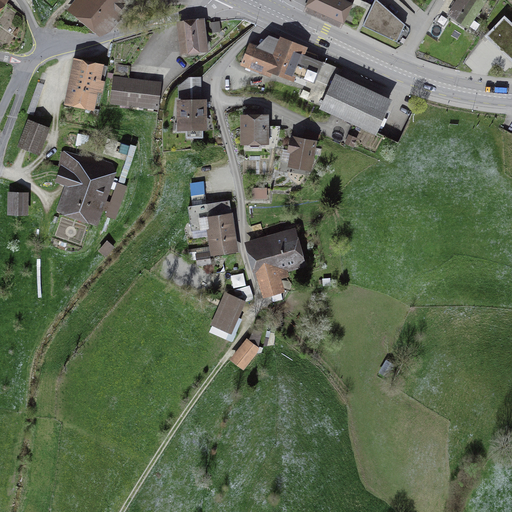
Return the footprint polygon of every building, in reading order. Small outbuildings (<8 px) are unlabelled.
[(84,0),(76,10),(102,31),(127,0),(84,0)] [(348,0),(313,0),(309,9),(338,22),(348,0)] [(374,0),(362,26),(397,42),(404,27),(383,9),(385,7),(377,0),(374,0)] [(457,0),(449,13),(467,25),(472,18),(474,20),(478,13),(476,11),(483,1),(485,2),(486,0),(457,0)] [(511,26),(504,19),(488,36),(511,58),(511,26)] [(204,22),(181,25),(184,52),(207,50),(204,22)] [(269,35),(256,47),(249,44),(242,63),(266,73),(267,68),(292,78),(293,74),(307,80),(299,97),(374,132),(380,119),(374,116),(383,98),(337,77),(340,70),(316,60),(317,57),(302,51),(303,49),(269,35)] [(78,59),(69,100),(98,106),(107,66),(78,59)] [(157,107),(160,84),(129,80),(130,66),(116,64),(111,101),(157,107)] [(179,86),(180,98),(201,97),(200,77),(190,77),(179,86)] [(203,137),(204,102),(180,102),(180,128),(192,127),(192,137),(203,137)] [(249,145),(251,147),(251,148),(258,148),(258,146),(260,145),(263,145),(263,142),(265,142),(265,117),(244,117),(244,142),(246,142),(246,145),(249,145)] [(37,152),(46,129),(30,122),(21,145),(37,152)] [(292,140),(290,151),(293,151),(291,164),(308,167),(313,143),(292,140)] [(60,171),(57,179),(72,184),(64,207),(93,218),(112,165),(83,154),(82,158),(62,150),(58,167),(60,168),(59,171),(60,171)] [(268,193),(268,181),(254,181),(254,193),(268,193)] [(26,213),(27,194),(10,193),(9,212),(26,213)] [(206,204),(204,194),(191,196),(192,206),(188,207),(192,230),(210,228),(213,252),(234,249),(227,201),(206,204)] [(284,275),(287,274),(285,265),(299,261),(291,235),(247,247),(255,274),(262,280),(265,293),(280,289),(277,278),(284,276),(284,275)] [(107,241),(99,251),(105,256),(113,246),(107,241)] [(226,295),(214,323),(229,330),(241,302),(226,295)] [(247,341),(233,359),(242,366),(257,348),(247,341)]
